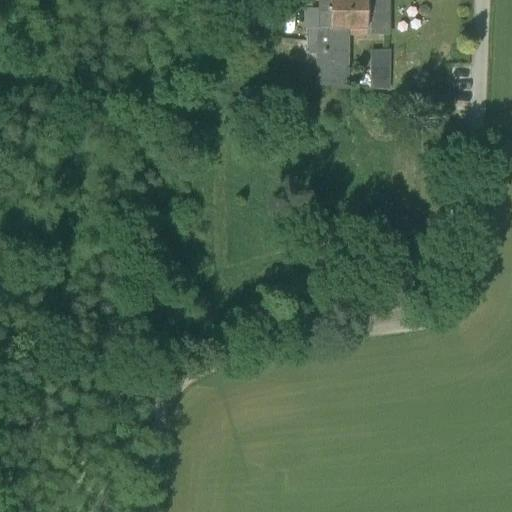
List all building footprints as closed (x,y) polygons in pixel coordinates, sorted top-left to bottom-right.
[(320,90),(348,90),(348,35),(353,35),(364,35),(364,30),(364,1),(376,1),(376,0),(317,0),(317,10),(317,30),(330,30),(330,55),(316,55),(316,74),(316,79),(321,79),(320,90)] [(364,30),(364,35),(389,35),(389,1),(386,1),(376,1),(364,1),(364,30)] [(262,31),(278,32),(279,22),(276,22),(277,9),(264,8),(262,31)] [(317,30),(317,10),(305,10),(305,30),(317,30)] [(316,55),(330,55),(330,30),(317,30),(305,30),(305,55),(316,55)] [(370,88),(387,89),(387,63),(382,62),(383,54),(370,54),(370,71),(370,88)] [(279,116),(280,122),(312,121),(312,110),(312,105),(280,106),(279,100),(266,100),(267,116),(279,116)] [(380,271),(382,281),(383,281),(412,275),(405,243),(385,248),(389,263),(379,265),(380,271)] [(361,274),(368,306),(387,302),(383,281),(382,281),(380,271),(361,274)]
